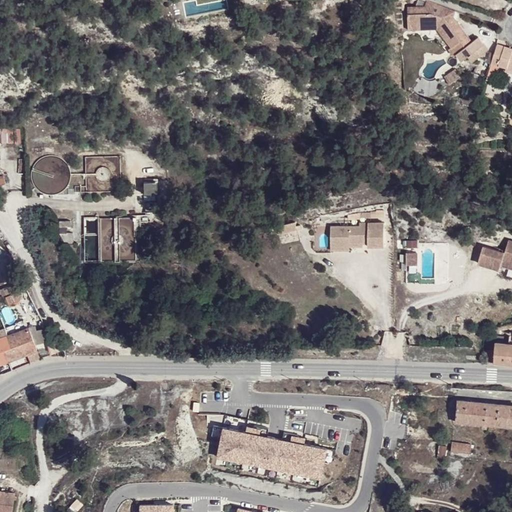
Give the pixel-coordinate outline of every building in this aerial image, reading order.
[(453,9),(430,1),(427,6),(409,9),(411,25),(422,23),(424,30),(441,27),(454,43),(451,46),(456,54),(459,51),(465,58),(470,55),(474,60),(490,49),(481,36),(474,39),(462,23),(459,24),(455,20),(459,11),(453,9)] [(411,31),(424,30),(422,23),(411,25),(411,31)] [(511,48),(498,45),(492,63),(508,68),(511,57),(511,48)] [(459,68),(446,74),(450,81),(463,75),(459,68)] [(0,143),(21,142),(20,127),(0,127),(0,143)] [(122,191),(121,156),(87,157),(86,184),(75,185),(76,192),(122,191)] [(158,181),(148,181),(149,194),(158,193),(158,181)] [(71,227),(71,219),(59,220),(59,234),(64,243),(73,242),(73,232),(67,233),(67,227),(71,227)] [(361,225),(333,226),(332,247),(352,247),(352,244),(366,243),(366,238),(371,238),(371,243),(371,247),(386,246),(385,220),(361,222),(361,225)] [(485,248),(480,264),(500,272),(503,265),(504,262),(511,265),(511,268),(511,242),(507,254),(485,248)] [(418,253),(408,253),(408,267),(418,266),(418,253)] [(0,364),(9,361),(27,355),(36,351),(28,327),(26,329),(23,320),(15,323),(16,325),(10,327),(12,334),(8,335),(6,327),(2,329),(5,336),(0,338),(0,364)] [(39,342),(46,341),(44,329),(37,330),(39,342)] [(490,339),(489,363),(511,364),(511,336),(509,336),(509,338),(497,337),(497,340),(490,339)] [(30,363),(39,359),(36,351),(27,355),(30,363)] [(0,375),(10,371),(12,370),(9,361),(0,364),(0,375)] [(483,424),(486,424),(511,426),(511,404),(457,399),(455,422),(483,424)] [(247,426),(246,431),(224,426),(218,455),(321,477),(327,448),(297,442),(299,435),(285,432),(283,439),(268,436),(269,431),(270,428),(255,425),(254,428),(247,426)] [(472,444),(452,441),(451,451),(470,453),(472,444)] [(437,457),(444,459),(446,446),(438,445),(437,457)] [(349,459),(357,458),(356,447),(348,447),(349,459)] [(432,469),(431,450),(411,452),(413,471),(432,469)] [(11,511),(14,492),(0,489),(0,511),(11,511)]
